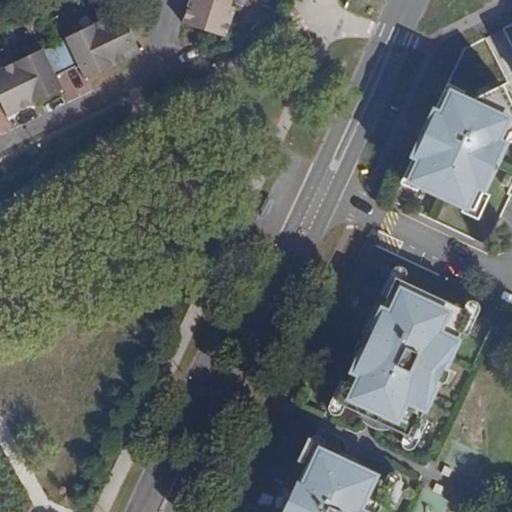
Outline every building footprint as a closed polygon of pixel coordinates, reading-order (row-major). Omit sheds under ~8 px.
[(231,5),(232,0),(189,0),(182,24),(226,36),(235,7),(231,5)] [(93,25),(112,66),(140,53),(133,38),(145,32),(142,25),(134,9),(122,14),(119,12),(93,25)] [(85,78),(87,77),(112,66),(93,25),(67,38),(67,41),(55,46),(66,70),(78,65),(85,78)] [(56,75),(66,70),(55,46),(43,52),(42,49),(14,63),(34,103),(63,89),(56,75)] [(0,104),(7,116),(34,103),(14,63),(0,69),(0,104)] [(470,103),(451,95),(441,116),(434,113),(413,157),(420,160),(409,182),(441,197),(473,211),(496,160),(505,142),(507,137),(511,134),(511,105),(503,85),(470,103)] [(444,91),(434,113),(441,116),(451,95),(444,91)] [(420,160),(413,157),(403,179),(409,182),(420,160)] [(380,294),(387,297),(396,278),(403,281),(404,278),(405,275),(405,272),(404,268),(401,266),(397,265),(393,266),(391,268),(389,274),(380,294)] [(403,281),(396,278),(387,297),(380,311),(353,368),(346,383),(337,402),(344,405),(403,433),(410,436),(419,416),(434,384),(444,364),(459,331),(468,311),(461,308),(403,281)] [(468,311),(459,331),(466,335),(477,313),(478,309),(478,305),(477,302),(474,301),(472,300),(469,300),(466,301),(464,302),(462,305),(461,308),(468,311)] [(364,334),(361,341),(357,339),(356,343),(354,347),(353,354),(353,359),(353,365),(353,368),(380,311),(377,313),(373,317),(369,321),(365,324),(362,328),(360,331),(360,332),(364,334)] [(444,364),(434,384),(437,384),(439,383),(442,382),(444,380),(445,378),(447,375),(447,371),(446,367),(444,364)] [(346,383),(340,380),(328,401),(327,404),(327,407),(328,409),(329,411),(331,413),(334,414),(336,414),(339,413),(340,412),(341,411),(343,409),(344,405),(337,402),(346,383)] [(426,420),(419,416),(410,436),(403,433),(401,437),(401,438),(400,442),(402,445),(405,448),(410,448),(414,446),(416,442),(426,420)] [(307,462),(314,447),(321,450),(323,447),(324,446),(324,444),(324,442),(324,440),(322,438),(321,436),(320,436),(317,435),(316,435),(313,436),(310,437),(309,439),(300,458),(307,462)] [(321,450),(314,447),(307,462),(298,481),(296,480),(291,491),(291,494),(285,507),(283,508),(281,511),(377,511),(384,497),(391,483),(383,479),(321,450)] [(391,483),(384,497),(391,500),(399,483),(400,481),(400,478),(400,476),(398,473),(396,472),(394,470),(391,470),(389,471),(387,473),(385,474),(385,475),(383,479),(391,483)] [(283,508),(285,507),(291,494),(291,491),(290,491),(287,492),(284,493),(281,498),(281,504),(283,508)]
